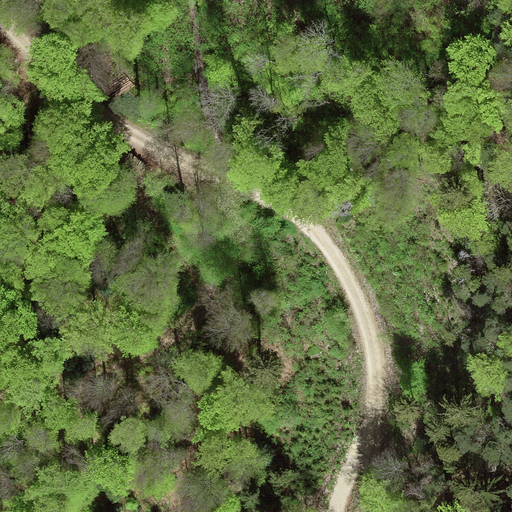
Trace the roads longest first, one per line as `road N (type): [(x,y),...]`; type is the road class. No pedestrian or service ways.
road 1 (track): [(240,186),(151,147),(93,109),(0,21)]
road 2 (track): [(377,411),(379,364),(368,319),(338,254),(293,209),(240,186)]
road 3 (track): [(192,0),(198,66),(240,186)]
